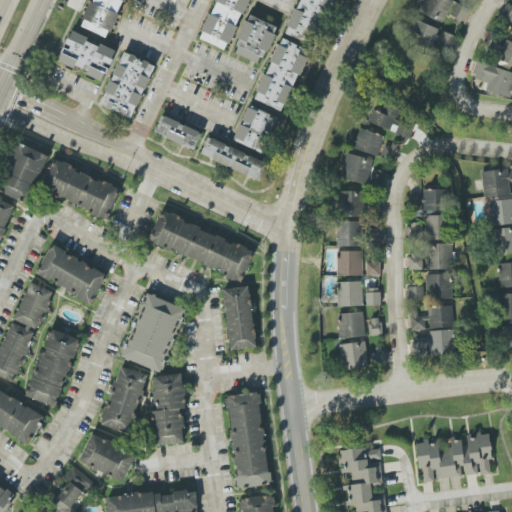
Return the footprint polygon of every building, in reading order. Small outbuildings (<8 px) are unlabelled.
[(125,0),(92,0),(81,27),(109,38),(125,0)] [(215,0),(200,39),(227,51),(248,0),(215,0)] [(333,0),(299,0),(285,34),(314,46),(333,0)] [(441,24),(455,1),(452,0),(422,0),(417,10),(441,24)] [(449,18),(462,24),(469,9),(456,3),(449,18)] [(511,8),(506,5),(500,15),(511,23),(511,26),(509,32),(511,33),(511,8)] [(233,53),(261,64),(277,27),(249,15),(233,53)] [(439,28),(415,21),(409,43),(432,50),(439,28)] [(455,35),(440,31),(436,49),(451,52),(455,35)] [(511,42),(491,31),(481,50),(511,65),(511,42)] [(115,49),(69,33),(59,62),(88,72),(86,76),(104,82),(115,49)] [(310,51),(280,38),(254,100),(284,112),(310,51)] [(131,119),(156,66),(124,51),(99,105),(131,119)] [(511,92),(511,72),(477,62),(472,78),(489,83),(486,91),(510,98),(511,92)] [(368,122),(409,138),(414,124),(399,118),(402,110),(376,100),(368,122)] [(265,154),(280,119),(248,105),(233,141),(265,154)] [(194,150),(201,132),(162,116),(155,133),(194,150)] [(353,148),(377,156),(384,136),(360,128),(353,148)] [(201,158),(260,178),(267,160),(207,139),(201,158)] [(48,155),(17,142),(0,183),(0,192),(27,204),(48,155)] [(382,155),(394,159),(398,149),(385,144),(382,155)] [(373,159),(347,153),(340,179),(366,185),(373,159)] [(107,219),(120,189),(54,160),(41,190),(107,219)] [(511,194),(511,179),(510,179),(509,169),(481,172),(484,198),(511,194)] [(381,188),(384,176),(373,173),(370,185),(381,188)] [(447,240),(447,190),(423,189),(423,197),(411,196),(410,210),(425,211),(425,240),(447,240)] [(364,216),(363,191),(343,192),(344,216),(364,216)] [(492,226),(511,223),(511,199),(489,202),(492,226)] [(0,243),(13,205),(0,200),(0,243)] [(244,278),(255,247),(159,215),(149,246),(244,278)] [(336,247),(362,246),(361,221),(336,222),(336,247)] [(409,238),(423,238),(423,223),(409,223),(409,238)] [(511,253),(511,227),(493,231),(498,256),(511,253)] [(427,270),(453,269),(452,244),(427,244),(427,270)] [(91,304),(106,274),(51,245),(36,275),(91,304)] [(362,276),(363,252),(338,251),(337,276),(362,276)] [(409,270),(421,270),(421,253),(409,253),(409,270)] [(366,262),(366,276),(380,275),(380,262),(366,262)] [(511,287),(511,262),(499,263),(500,288),(511,287)] [(427,275),(427,299),(451,299),(451,274),(427,275)] [(362,282),(338,282),(339,307),(363,306),(362,282)] [(0,348),(0,377),(15,383),(35,331),(38,332),(53,292),(30,283),(14,322),(11,321),(0,348)] [(230,351),(256,348),(249,286),(223,290),(230,351)] [(408,300),(424,300),(423,287),(407,287),(408,300)] [(367,306),(380,306),(379,288),(367,289),(367,306)] [(121,358),(163,373),(186,309),(145,294),(121,358)] [(511,319),(511,294),(500,294),(500,320),(511,319)] [(454,327),(453,306),(429,307),(430,328),(454,327)] [(365,337),(364,312),(339,313),(340,338),(365,337)] [(427,330),(427,316),(411,317),(411,330),(427,330)] [(381,318),(369,319),(369,336),(382,335),(381,318)] [(511,326),(503,327),(504,351),(511,351),(511,326)] [(57,408),(80,339),(49,329),(27,397),(57,408)] [(429,356),(454,355),(453,330),(429,331),(429,341),(413,341),(413,357),(429,357),(429,356)] [(342,370),(368,368),(366,342),(341,344),(342,370)] [(148,375),(119,366),(101,426),(130,434),(148,375)] [(154,446),(185,443),(181,409),(186,408),(182,374),(152,377),(156,411),(150,412),(154,446)] [(46,417),(0,389),(0,425),(29,444),(46,417)] [(261,393),(229,396),(237,489),(269,486),(261,393)] [(416,443),(418,469),(423,471),(424,482),(435,482),(435,479),(463,477),(463,475),(479,474),(479,475),(490,474),(490,461),(492,455),(490,434),(484,434),(477,432),(475,438),(466,435),(467,445),(462,445),(462,440),(459,440),(452,438),(449,447),(442,445),(438,442),(432,442),(431,442),(416,443)] [(123,483),(136,454),(91,434),(79,463),(123,483)] [(386,511),(385,496),(372,494),(373,487),(384,485),(379,449),(370,450),(360,448),(341,451),(339,461),(341,474),(351,472),(353,485),(350,486),(347,505),(350,505),(355,504),(356,511),(386,511)] [(76,511),(72,509),(93,482),(73,466),(64,478),(69,483),(57,500),(52,496),(44,507),(50,511),(76,511)] [(0,511),(3,511),(16,495),(0,483),(0,511)] [(106,498),(107,511),(197,511),(195,490),(106,498)] [(242,511),(274,511),(272,495),(240,499),(242,511)]
